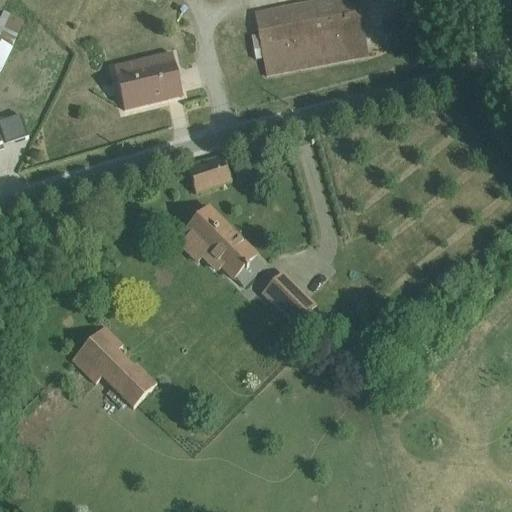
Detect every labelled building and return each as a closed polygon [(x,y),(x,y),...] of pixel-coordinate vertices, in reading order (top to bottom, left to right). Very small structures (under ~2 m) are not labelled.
[(372,62),(359,0),(336,0),(255,15),(259,39),(251,40),(256,64),(263,62),(267,81),(372,62)] [(0,70),(24,24),(4,14),(0,21),(0,70)] [(185,105),(173,53),(114,66),(126,118),(185,105)] [(8,121),(16,144),(29,140),(21,117),(8,121)] [(16,144),(8,121),(0,124),(0,130),(6,148),(16,144)] [(227,162),(190,173),(197,197),(234,187),(227,162)] [(260,269),(213,215),(183,241),(187,245),(181,250),(199,271),(206,264),(220,281),(226,276),(238,288),(260,269)] [(315,311),(282,278),(260,300),(293,333),(315,311)] [(131,423),(161,393),(102,335),(72,364),(131,423)]
